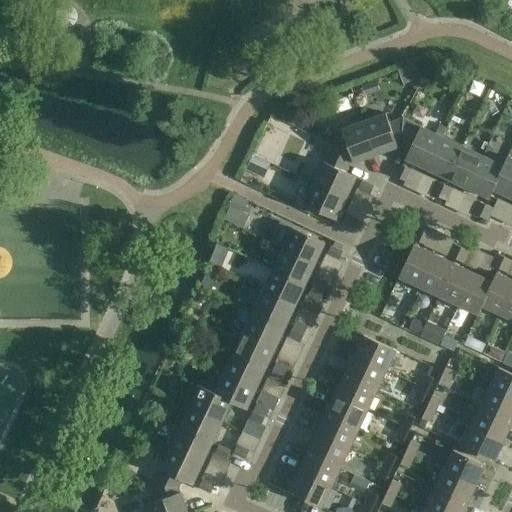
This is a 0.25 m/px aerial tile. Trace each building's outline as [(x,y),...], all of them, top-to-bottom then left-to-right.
[(410,149),(421,127),(403,118),(389,123),(386,113),(363,121),(376,155),(398,147),(397,145),(401,144),(410,149)] [(376,155),(363,121),(341,129),(345,139),(332,144),(323,162),(345,172),(350,163),(353,161),(354,163),(376,155)] [(421,127),(410,149),(405,159),(427,169),(442,137),(421,127)] [(427,169),(447,179),(462,147),(442,137),(427,169)] [(483,156),(462,147),(447,179),(468,189),(483,156)] [(503,165),(483,156),(468,189),(489,199),(493,190),(492,190),(504,166),(503,165)] [(511,159),(507,157),(503,165),(504,166),(492,190),(493,190),(511,198),(511,159)] [(356,177),(345,172),(323,162),(314,183),(346,199),(356,177)] [(411,169),(403,166),(397,177),(405,181),(411,169)] [(358,189),(370,194),(374,186),(362,181),(358,189)] [(439,197),(444,185),(437,181),(431,193),(439,197)] [(346,199),(314,183),(304,204),(336,220),(346,199)] [(444,185),(439,197),(447,201),(452,189),(444,185)] [(480,216),(485,204),(478,201),(472,213),(480,216)] [(485,204),(480,216),(488,220),(493,208),(485,204)] [(346,214),(342,222),(354,228),(358,220),(346,214)] [(283,249),(315,264),(325,243),(293,228),(283,249)] [(430,233),(422,229),(417,241),(425,245),(430,233)] [(456,259),(461,247),(454,244),(448,256),(456,259)] [(414,245),(410,253),(399,277),(419,287),(434,254),(414,245)] [(339,260),(343,252),(331,246),(327,254),(339,260)] [(461,247),(456,259),(464,263),(469,251),(461,247)] [(305,285),(315,264),(283,249),(273,269),(305,285)] [(419,287),(438,296),(454,264),(434,254),(419,287)] [(499,269),(504,257),(497,254),(491,265),(499,269)] [(511,260),(504,257),(499,269),(507,273),(511,261),(511,260)] [(438,296),(458,305),(473,273),(454,264),(438,296)] [(273,269),(263,290),(296,305),(305,285),(273,269)] [(492,282),(473,273),(458,305),(478,315),(482,306),(493,282),(492,282)] [(482,306),(501,315),(511,291),(511,280),(496,273),(492,282),(493,282),(482,306)] [(311,288),(323,293),(327,285),(315,280),(311,288)] [(323,293),(311,288),(308,295),(320,301),(323,293)] [(286,326),(296,305),(263,290),(253,311),(286,326)] [(511,291),(501,315),(511,320),(511,291)] [(276,347),(286,326),(253,311),(244,331),(276,347)] [(292,329),(304,334),(307,327),(296,321),(292,329)] [(304,334),(292,329),(288,337),(300,342),(304,334)] [(244,331),(234,352),(266,367),(276,347),(244,331)] [(354,355),(386,371),(396,350),(363,335),(354,355)] [(257,388),(266,367),(234,352),(224,373),(257,388)] [(354,355),(345,375),(377,390),(386,371),(354,355)] [(273,370),(284,376),(288,368),(276,362),(273,370)] [(489,388),(511,398),(511,373),(499,367),(489,388)] [(446,368),(440,380),(448,384),(454,372),(446,368)] [(284,376),(273,370),(269,378),(281,384),(284,376)] [(224,373),(215,393),(214,393),(232,401),(232,402),(247,409),(257,388),(224,373)] [(345,375),(336,394),(368,410),(377,390),(345,375)] [(424,375),(419,386),(429,390),(434,380),(424,375)] [(222,422),(232,402),(232,401),(214,393),(215,393),(200,385),(190,407),(222,422)] [(413,399),(422,404),(429,390),(419,386),(413,399)] [(511,422),(511,398),(489,388),(480,407),(511,422)] [(336,394),(326,414),(359,429),(368,410),(336,394)] [(426,407),(436,411),(441,400),(432,396),(426,407)] [(253,412),(265,417),(269,409),(257,404),(253,412)] [(212,443),(222,422),(190,407),(180,427),(212,443)] [(436,411),(426,407),(421,418),(431,423),(436,411)] [(511,423),(511,422),(480,407),(471,425),(504,441),(511,423)] [(265,417),(253,412),(250,419),(261,425),(265,417)] [(350,449),(359,429),(326,414),(317,433),(350,449)] [(400,426),(410,430),(416,418),(406,414),(400,426)] [(504,441),(471,425),(461,447),(494,462),(504,441)] [(394,438),(404,442),(410,430),(400,426),(394,438)] [(180,427),(170,448),(203,463),(212,443),(180,427)] [(340,468),(350,449),(317,433),(308,453),(340,468)] [(405,453),(415,457),(420,446),(410,441),(405,453)] [(234,453),(246,458),(249,450),(237,445),(234,453)] [(227,459),(230,451),(219,446),(215,453),(227,459)] [(203,463),(170,448),(160,469),(183,480),(193,484),(203,463)] [(486,465),(483,464),(453,450),(444,470),(476,485),(486,465)] [(331,488),(340,468),(308,453),(299,472),(331,488)] [(382,465),(392,469),(397,458),(387,453),(382,465)] [(409,469),(415,457),(405,453),(399,465),(409,469)] [(377,476),(386,480),(392,469),(382,465),(377,476)] [(379,481),(371,478),(372,476),(354,467),(351,473),(369,482),(377,485),(379,481)] [(157,500),(147,504),(149,511),(187,511),(179,488),(183,480),(160,469),(152,486),(157,500)] [(467,505),(476,485),(444,470),(435,490),(467,505)] [(331,488),(299,472),(289,493),(322,508),(331,488)] [(203,479),(199,487),(211,493),(215,485),(203,479)] [(386,492),(396,496),(401,485),(391,481),(386,492)] [(431,511),(463,511),(467,505),(435,490),(425,509),(431,511)] [(363,503),(373,508),(379,496),(369,492),(363,503)] [(390,508),(396,496),(386,492),(381,504),(390,508)] [(371,511),(373,508),(363,503),(358,511),(371,511)]
